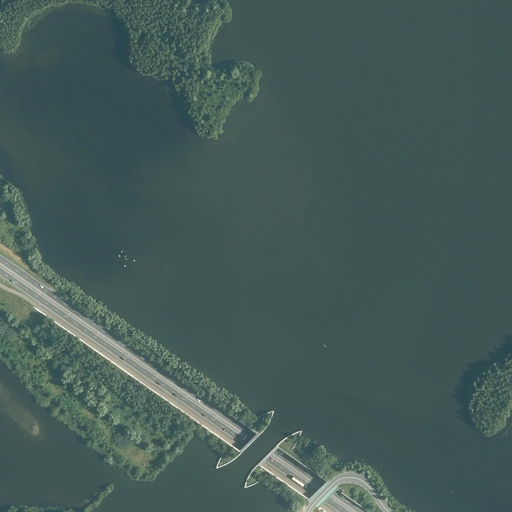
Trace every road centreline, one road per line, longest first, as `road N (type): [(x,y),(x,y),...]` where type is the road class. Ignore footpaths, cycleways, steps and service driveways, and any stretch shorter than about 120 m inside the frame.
road 1 (primary): [(362,511),(0,258)]
road 2 (primary): [(0,271),(345,511)]
